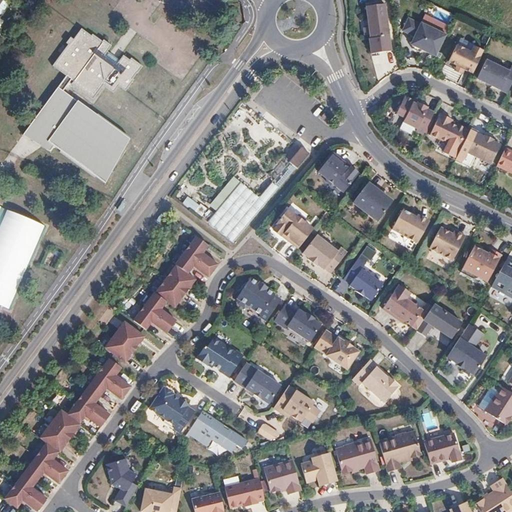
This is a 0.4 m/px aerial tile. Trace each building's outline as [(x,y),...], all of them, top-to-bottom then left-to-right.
[(392,49),(386,1),(368,3),(372,36),(370,36),(372,51),(392,49)] [(428,50),(437,54),(448,33),(422,21),(421,22),(410,16),(404,29),(416,34),(412,42),(413,44),(414,47),(420,50),(423,48),(425,48),(426,46),(429,48),(428,50)] [(141,65),(131,57),(129,59),(123,55),(120,59),(118,57),(115,61),(107,55),(109,51),(107,49),(111,44),(103,38),(102,39),(93,32),(92,33),(82,27),(81,28),(74,37),(72,36),(67,43),(69,44),(54,65),(67,74),(71,77),(75,80),(72,84),(92,98),(102,84),(113,92),(118,85),(124,90),(131,79),(130,78),(134,72),(136,73),(141,65)] [(465,67),(474,71),(485,49),(475,44),(472,50),(462,45),(461,47),(456,48),(455,48),(450,60),(458,64),(456,68),(463,72),(465,67)] [(114,54),(109,51),(107,55),(115,61),(118,57),(114,54)] [(478,77),(508,91),(511,82),(511,63),(510,69),(487,58),(478,77)] [(456,80),(460,72),(444,66),(441,74),(456,80)] [(67,74),(58,87),(62,90),(71,77),(67,74)] [(62,90),(58,87),(25,135),(51,152),(54,146),(104,184),(130,138),(77,102),(62,90)] [(424,132),(435,110),(428,107),(429,105),(419,100),(418,102),(414,100),(413,98),(408,95),(405,96),(397,112),(406,116),(404,120),(418,127),(417,129),(424,132)] [(461,147),(470,128),(465,126),(466,126),(457,122),(456,124),(451,121),(452,119),(452,118),(440,112),(430,133),(455,144),(456,144),(461,147)] [(491,161),(501,142),(493,138),(494,136),(485,132),(484,134),(470,127),(470,128),(461,147),(459,151),(466,154),(468,150),(491,161)] [(497,163),(511,170),(511,148),(507,146),(502,153),(497,163)] [(336,182),(345,190),(361,172),(359,170),(359,169),(353,164),(352,164),(351,163),(349,165),(344,161),(346,159),(336,150),(320,168),(328,176),(328,177),(328,179),(333,183),(335,183),(336,182)] [(281,166),(284,169),(297,154),(293,151),(281,166)] [(290,174),(292,175),(304,160),(297,154),(284,169),(290,174)] [(290,174),(284,169),(253,206),(234,189),(205,222),(233,242),(290,174)] [(369,181),(354,200),(378,219),(393,201),(377,188),(378,187),(369,181)] [(193,210),(198,203),(185,196),(181,203),(193,210)] [(199,204),(194,211),(203,218),(209,211),(199,204)] [(0,206),(0,306),(14,312),(49,228),(0,206)] [(418,240),(431,218),(419,212),(418,214),(404,206),(393,225),(418,240)] [(289,238),(300,246),(315,227),(305,219),(306,218),(306,217),(302,214),(300,214),(299,215),(289,207),(274,226),(276,227),(275,228),(282,234),(283,233),(284,234),(286,232),(291,236),(289,238)] [(442,224),(430,244),(453,258),(458,249),(456,248),(458,244),(460,245),(467,233),(456,227),(454,231),(442,224)] [(155,290),(134,318),(147,327),(152,319),(167,331),(177,318),(162,307),(167,299),(175,305),(196,277),(188,271),(194,263),(209,275),(218,262),(204,251),(209,243),(197,234),(176,262),(177,263),(156,291),(155,290)] [(316,234),(303,253),(310,257),(309,258),(318,265),(319,264),(325,268),(326,267),(332,271),(347,250),(341,245),(338,250),(327,241),(316,234)] [(476,241),(459,273),(470,278),(476,276),(486,282),(501,254),(489,248),(487,254),(482,251),(482,245),(476,241)] [(360,256),(345,277),(352,282),(351,283),(358,289),(358,290),(365,295),(366,293),(373,299),(385,282),(363,267),(367,261),(360,256)] [(511,258),(507,256),(492,284),(511,295),(511,258)] [(282,296),(275,292),(276,291),(267,285),(268,284),(261,279),(259,280),(251,274),(237,295),(238,296),(237,297),(238,300),(244,304),(248,304),(249,302),(261,311),(260,313),(266,318),(282,296)] [(401,283),(384,306),(395,314),(397,312),(406,319),(413,324),(424,309),(408,297),(412,291),(401,283)] [(310,339),(322,322),(314,317),(315,315),(307,310),(306,311),(299,306),(297,309),(286,301),(274,318),(286,326),(288,324),(310,339)] [(435,301),(418,327),(427,333),(433,323),(450,334),(453,336),(463,320),(435,301)] [(406,319),(397,312),(395,314),(404,321),(406,319)] [(106,345),(126,360),(145,334),(125,319),(106,345)] [(488,354),(475,345),(485,331),(470,322),(458,340),(448,355),(460,362),(459,363),(464,366),(465,366),(466,366),(466,369),(471,373),(474,371),(476,373),(488,354)] [(347,367),(359,349),(353,345),(354,343),(346,338),(345,339),(339,335),(338,336),(331,331),(326,327),(315,344),(327,352),(327,353),(347,367)] [(221,369),(228,375),(243,353),(236,348),(235,349),(214,335),(207,345),(205,343),(197,356),(207,363),(208,362),(212,365),(213,362),(222,368),(221,369)] [(122,365),(110,356),(68,412),(62,407),(41,435),(47,440),(5,496),(13,502),(17,505),(23,498),(38,509),(45,500),(48,496),(33,485),(44,470),(59,481),(69,468),(54,457),(59,449),(60,450),(81,422),(80,421),(86,414),(101,425),(110,412),(96,401),(107,385),(122,397),(132,384),(116,373),(122,365)] [(388,375),(382,371),(383,369),(370,357),(354,375),(352,376),(359,382),(361,380),(384,400),(398,383),(389,374),(388,375)] [(237,374),(234,378),(269,401),(281,384),(246,360),(237,374)] [(79,396),(79,379),(67,379),(67,389),(76,389),(76,396),(79,396)] [(178,398),(172,393),(174,391),(173,387),(167,383),(164,384),(150,405),(166,416),(164,418),(181,430),(195,408),(180,395),(178,398)] [(314,400),(289,383),(274,406),(281,410),(283,408),(290,413),(301,420),(305,415),(313,420),(321,409),(312,403),(314,400)] [(511,389),(504,385),(489,411),(511,424),(511,421),(511,389)] [(248,436),(203,407),(188,430),(208,443),(213,436),(233,448),(237,441),(243,444),(248,436)] [(430,413),(423,415),(425,424),(432,423),(430,413)] [(262,422),(255,431),(272,442),(278,433),(262,422)] [(413,456),(422,453),(415,430),(407,432),(406,431),(395,434),(395,435),(380,440),(389,470),(402,467),(400,460),(406,458),(413,456)] [(462,458),(455,431),(425,439),(431,461),(448,457),(448,455),(451,454),(452,456),(453,461),(462,458)] [(359,467),(365,465),(367,471),(380,468),(371,437),(356,442),(356,441),(345,444),(345,445),(336,447),(343,471),(352,469),(359,467)] [(338,479),(330,451),(312,456),(313,459),(302,462),(307,480),(318,477),(322,476),(324,483),(338,479)] [(130,499),(138,483),(132,480),(137,471),(129,467),(126,455),(106,461),(112,481),(122,486),(115,497),(127,504),(130,499)] [(301,488),(293,458),(264,466),(271,490),(280,487),(281,488),(287,486),(289,491),(301,488)] [(506,511),(511,507),(511,490),(503,475),(491,483),(495,489),(489,492),(484,496),(475,501),(481,511),(505,511),(507,511),(506,511)] [(265,497),(261,481),(260,476),(225,484),(230,505),(239,503),(238,501),(244,500),(245,502),(245,503),(258,500),(258,499),(265,497)] [(178,510),(182,485),(174,484),(173,491),(146,486),(142,508),(159,511),(169,511),(170,508),(178,510)] [(220,511),(226,510),(221,489),(193,496),(197,511),(211,511),(220,511)] [(455,511),(471,511),(466,499),(454,505),(456,511),(455,511)]
